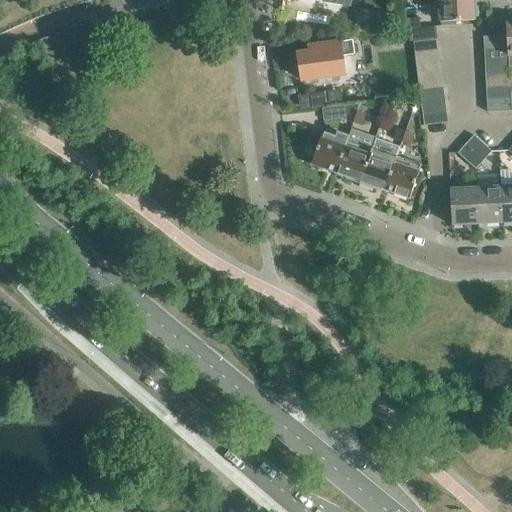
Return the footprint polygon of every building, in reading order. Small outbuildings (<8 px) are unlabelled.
[(473,0),(440,0),(441,26),(456,25),(456,21),(475,20),(473,0)] [(414,41),(438,38),(436,26),(420,28),(419,17),(405,20),(407,27),(394,29),(395,34),(409,32),(409,30),(412,30),(414,41)] [(507,36),(484,37),(484,50),(508,49),(507,36)] [(438,38),(414,41),(415,53),(439,50),(438,38)] [(298,54),(299,63),(298,64),(296,66),(296,67),(296,68),(296,70),(296,71),(296,73),(297,75),(298,76),(299,77),(301,78),(301,80),(344,74),(341,56),(354,54),(352,41),(309,47),(309,53),(298,54)] [(508,49),(484,50),(485,62),(509,61),(508,49)] [(417,65),(440,62),(439,50),(415,53),(417,65)] [(509,61),(485,62),(485,75),(509,74),(509,67),(509,61)] [(418,77),(442,74),(440,62),(417,65),(418,77)] [(420,89),(443,86),(442,74),(418,77),(420,89)] [(509,74),(485,75),(486,87),(510,86),(509,74)] [(421,101),(445,98),(443,86),(420,89),(421,101)] [(510,86),(486,87),(487,100),(511,99),(510,92),(510,86)] [(384,101),(387,101),(385,90),(374,92),(375,102),(384,101)] [(327,106),(325,92),(310,94),(312,108),(327,106)] [(422,112),(446,109),(445,98),(421,101),(422,112)] [(511,99),(487,100),(487,112),(511,111),(511,101),(511,99)] [(354,122),(359,107),(359,104),(322,109),(324,120),(341,118),(354,122)] [(367,110),(359,107),(354,122),(361,125),(367,110)] [(424,125),(425,125),(448,122),(446,109),(422,112),(424,125)] [(394,139),(402,142),(406,131),(398,128),(394,139)] [(337,172),(347,141),(349,137),(338,133),(336,138),(322,132),(321,133),(314,131),(310,143),(318,145),(311,163),(337,172)] [(406,131),(402,142),(410,145),(414,134),(406,131)] [(474,134),(466,143),(484,159),(492,150),(474,134)] [(371,149),(347,141),(337,172),(336,174),(347,177),(346,178),(360,183),(371,149)] [(466,143),(458,152),(475,169),(484,159),(466,143)] [(386,190),(386,189),(397,157),(396,156),(396,158),(371,149),(360,183),(374,188),(374,186),(386,190)] [(414,185),(421,166),(421,165),(397,157),(386,189),(410,198),(410,196),(414,197),(418,187),(414,185)] [(511,185),(501,186),(503,222),(511,221),(511,185)] [(501,186),(476,187),(478,223),(503,222),(501,186)] [(450,189),(452,225),(478,223),(476,187),(450,189)]
